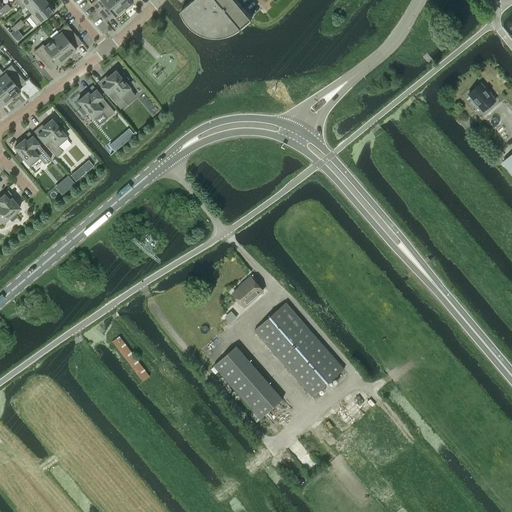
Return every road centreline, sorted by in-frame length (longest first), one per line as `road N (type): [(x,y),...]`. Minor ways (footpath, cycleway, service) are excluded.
road 1 (unclassified): [(0,382),(224,232)]
road 2 (secondary): [(167,159),(0,301)]
road 3 (unclassified): [(330,155),(495,22)]
road 4 (secondary): [(320,163),(442,293)]
road 5 (secondary): [(442,293),(330,155)]
road 6 (residential): [(0,130),(105,48)]
road 7 (tertiary): [(338,88),(391,42),(419,0)]
